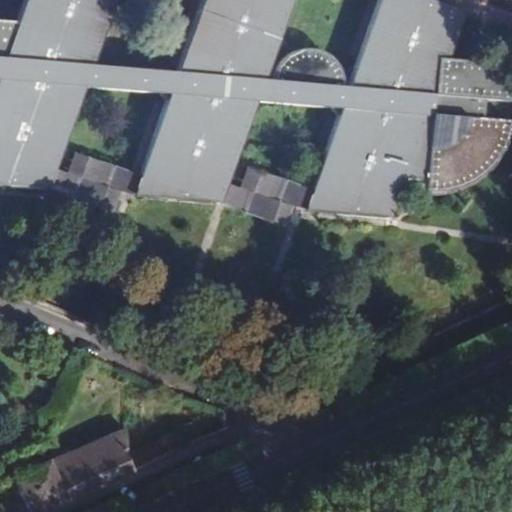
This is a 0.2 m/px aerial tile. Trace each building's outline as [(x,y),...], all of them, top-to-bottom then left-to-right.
[(25,0),(17,23),(0,22),(0,186),(47,190),(54,170),(83,89),(91,67),(114,0),(25,0)] [(202,0),(188,41),(177,74),(174,99),(167,99),(140,177),(176,181),(175,184),(186,188),(189,182),(225,186),(254,105),(262,82),(291,0),(202,0)] [(421,0),(380,0),(346,92),(339,114),(311,193),(307,204),(304,215),(338,217),(390,221),(404,181),(418,184),(426,184),(433,184),(447,183),(456,180),(466,175),(468,174),(483,160),(488,152),(493,144),(496,133),(498,123),(498,122),(499,115),(500,104),(511,105),(511,87),(511,67),(486,65),(448,62),(464,15),(421,0)] [(271,83),(346,92),(344,82),(343,77),(341,73),(338,68),(334,63),(329,59),(322,55),(312,53),(307,52),(302,52),(297,54),(292,56),(286,58),(283,60),(279,65),(274,73),(271,83)] [(177,74),(91,67),(83,89),(168,96),(167,99),(174,99),(177,74)] [(271,83),(262,82),(254,105),(339,114),(346,92),(271,83)] [(54,170),(47,190),(112,213),(119,194),(133,199),(140,177),(75,154),(67,175),(54,170)] [(237,189),(225,186),(220,201),(218,205),(284,228),(291,210),(304,215),(307,204),(311,193),(245,169),(237,189)] [(0,506),(17,499),(23,511),(42,511),(128,473),(115,443),(118,442),(114,434),(0,485),(0,506)]
